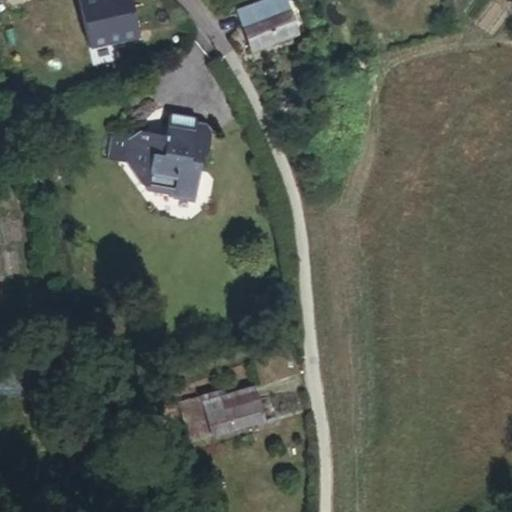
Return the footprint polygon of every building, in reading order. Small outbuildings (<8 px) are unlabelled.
[(83,0),(92,48),(146,39),(139,0),(83,0)] [(242,21),(255,55),(302,37),(293,12),(285,15),(282,6),(242,21)] [(0,57),(7,75),(26,67),(10,29),(0,33),(0,57)] [(177,210),(198,213),(206,168),(213,163),(217,141),(211,134),(199,132),(200,128),(173,125),(169,145),(141,140),(131,147),(111,144),(107,169),(137,174),(136,183),(143,194),(150,195),(149,202),(171,205),(177,210)] [(220,451),(274,431),(261,398),(233,409),(230,402),(205,412),(220,451)] [(201,459),(220,451),(205,412),(185,419),(201,459)]
